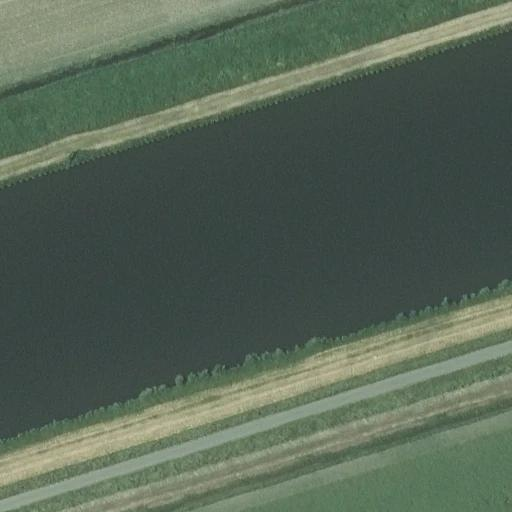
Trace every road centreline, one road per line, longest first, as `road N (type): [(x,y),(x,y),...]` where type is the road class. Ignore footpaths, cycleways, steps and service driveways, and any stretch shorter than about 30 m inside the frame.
road 1 (unclassified): [(0,504),(511,345)]
road 2 (track): [(511,12),(0,170)]
